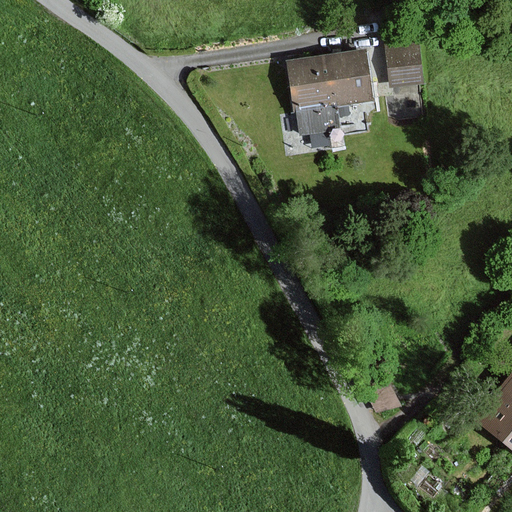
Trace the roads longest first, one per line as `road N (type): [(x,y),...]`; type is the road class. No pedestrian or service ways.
road 1 (residential): [(52,0),(153,78),(221,159),(352,402),(368,448),(365,511)]
road 2 (track): [(366,438),(440,375),(511,280)]
